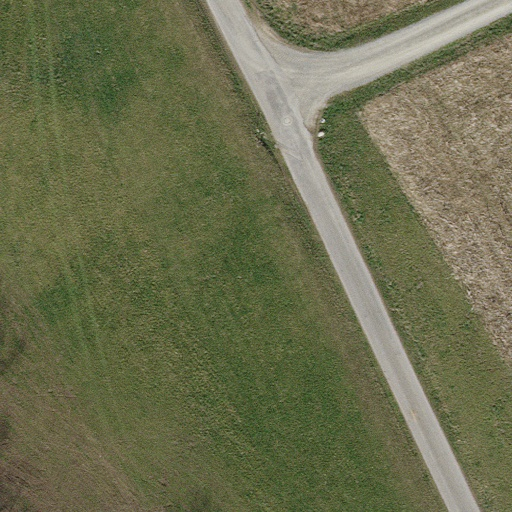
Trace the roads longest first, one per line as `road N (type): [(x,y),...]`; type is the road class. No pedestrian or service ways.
road 1 (track): [(467,511),(266,101)]
road 2 (track): [(478,0),(266,101)]
